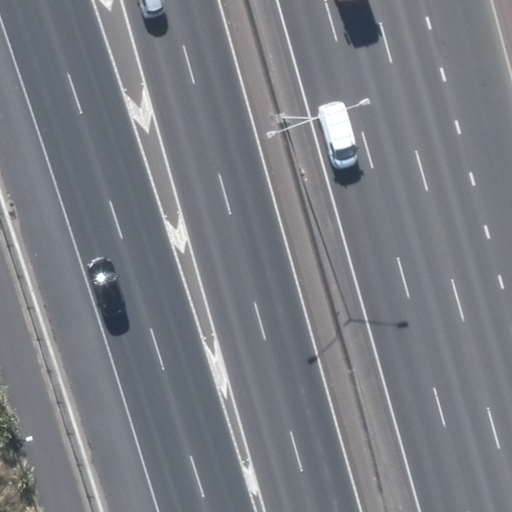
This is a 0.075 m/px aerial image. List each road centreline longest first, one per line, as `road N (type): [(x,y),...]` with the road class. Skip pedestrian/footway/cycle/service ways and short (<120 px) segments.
road 1 (motorway): [(210,511),(43,0)]
road 2 (motorway): [(313,511),(173,0)]
road 3 (motorway): [(333,0),(410,270)]
road 4 (motorway): [(390,0),(410,270)]
road 5 (motorway): [(410,270),(478,511)]
